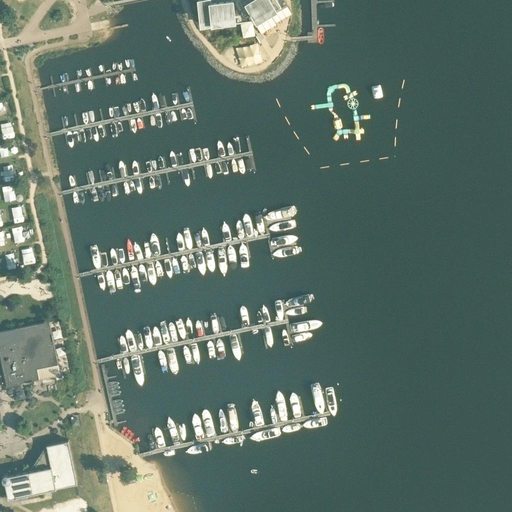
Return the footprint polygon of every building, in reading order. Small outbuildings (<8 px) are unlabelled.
[(257,18),(283,0),(199,0),(203,19),(204,19),(204,18),(215,17),(215,16),(218,16),(221,16),(221,15),(225,15),(227,15),(231,14),(233,13),(236,13),(237,18),(216,22),(216,23),(255,16),(257,18)] [(274,32),(282,30),(279,22),(272,25),(274,32)] [(0,135),(9,134),(8,126),(0,126),(0,135)] [(13,153),(11,142),(0,144),(2,155),(13,153)] [(19,207),(10,208),(12,222),(21,220),(19,207)] [(21,263),(32,262),(30,247),(19,248),(21,263)] [(58,363),(49,321),(49,320),(17,327),(20,337),(0,341),(0,349),(7,384),(8,384),(39,378),(37,367),(58,363)] [(78,481),(69,439),(68,439),(66,439),(52,442),(47,443),(48,448),(46,449),(34,468),(29,469),(10,473),(10,472),(9,472),(9,471),(8,471),(7,471),(6,471),(6,472),(5,472),(4,472),(4,473),(3,473),(3,474),(3,475),(3,476),(3,477),(3,478),(4,478),(4,479),(5,479),(9,496),(16,494),(76,481),(78,481)]
